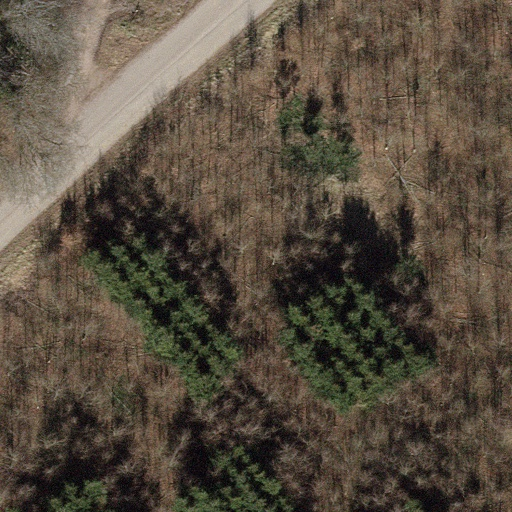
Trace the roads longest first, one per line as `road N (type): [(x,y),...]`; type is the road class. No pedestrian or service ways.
road 1 (unclassified): [(234,0),(104,115),(0,222)]
road 2 (track): [(104,115),(73,37),(89,0)]
